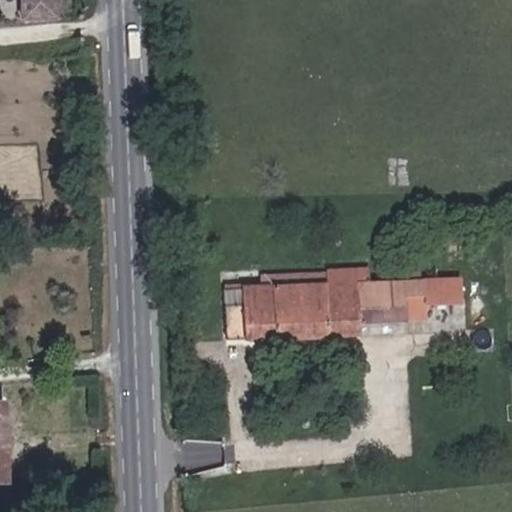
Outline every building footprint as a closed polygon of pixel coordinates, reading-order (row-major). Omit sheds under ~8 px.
[(24,0),(25,20),(62,19),(61,0),(24,0)] [(261,274),(262,286),(309,286),(309,273),(261,274)] [(309,273),(309,286),(329,285),(329,274),(309,273)] [(359,276),(359,285),(377,284),(377,276),(359,276)] [(471,300),(470,283),(426,284),(427,302),(471,300)] [(329,285),(309,286),(262,286),(246,286),(247,338),(360,336),(359,327),(406,325),(405,303),(427,302),(426,284),(377,284),(359,285),(329,285)] [(230,338),(247,338),(246,286),(229,287),(230,338)] [(427,325),(427,302),(405,303),(406,325),(427,325)]
